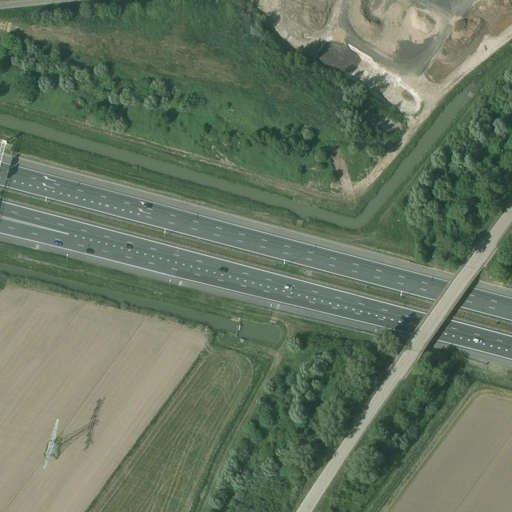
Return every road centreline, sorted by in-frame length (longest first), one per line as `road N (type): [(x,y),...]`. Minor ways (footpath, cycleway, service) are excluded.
road 1 (motorway): [(511,309),(0,173)]
road 2 (motorway): [(72,228),(511,344)]
road 3 (unclassified): [(305,511),(511,214)]
